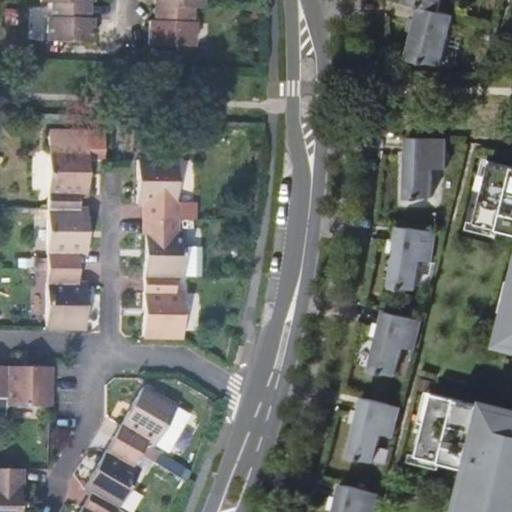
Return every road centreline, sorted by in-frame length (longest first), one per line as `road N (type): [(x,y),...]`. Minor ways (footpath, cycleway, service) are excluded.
road 1 (residential): [(310,197),(323,58),(305,0)]
road 2 (residential): [(300,0),(293,118),(310,197)]
road 3 (residential): [(104,349),(112,168)]
road 4 (residential): [(48,511),(85,372),(104,349)]
road 5 (residential): [(104,349),(177,361),(251,397)]
road 6 (residential): [(278,411),(299,323),(300,273)]
road 7 (residential): [(300,273),(251,397)]
road 8 (residential): [(251,397),(212,511)]
